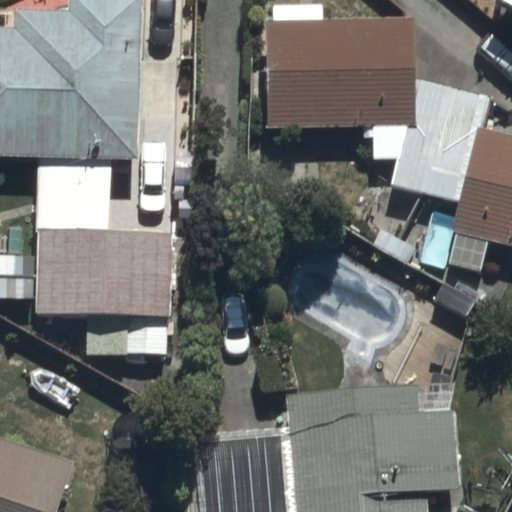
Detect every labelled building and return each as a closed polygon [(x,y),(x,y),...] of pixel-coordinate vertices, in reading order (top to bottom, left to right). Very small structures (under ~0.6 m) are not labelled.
[(511,1),(494,35),(511,44),(511,1)] [(0,177),(139,179),(141,12),(68,12),(67,31),(10,30),(10,47),(0,46),(0,177)] [(415,144),(415,96),(414,38),(322,40),(322,20),(271,21),(271,40),(263,40),(264,143),(369,143),(415,144)] [(415,144),(369,143),(370,173),(398,173),(388,210),(409,216),(411,208),(457,220),(450,248),(456,250),(449,279),(479,287),(486,259),(511,266),(511,155),(482,148),(490,115),(415,96),(415,144)] [(171,334),(173,251),(35,248),(33,335),(127,337),(126,364),(164,365),(165,334),(171,334)] [(193,511),(460,511),(457,433),(421,434),(419,404),(285,410),(287,453),(191,457),(193,511)] [(65,511),(75,483),(0,458),(0,511),(65,511)]
